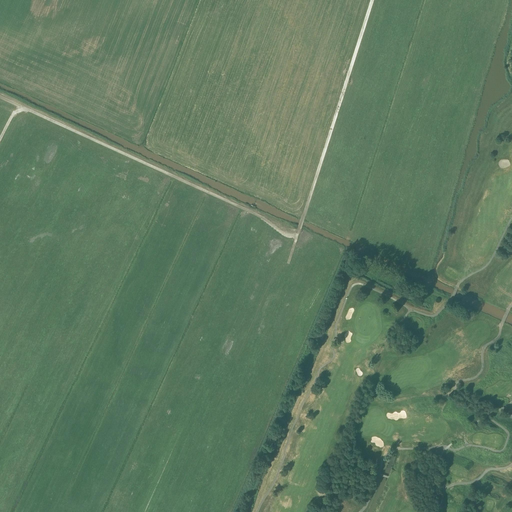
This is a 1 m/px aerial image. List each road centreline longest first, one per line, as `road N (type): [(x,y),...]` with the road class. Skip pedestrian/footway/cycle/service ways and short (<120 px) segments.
road 1 (track): [(289,262),(297,234),(24,108),(0,138)]
road 2 (track): [(297,234),(372,0)]
